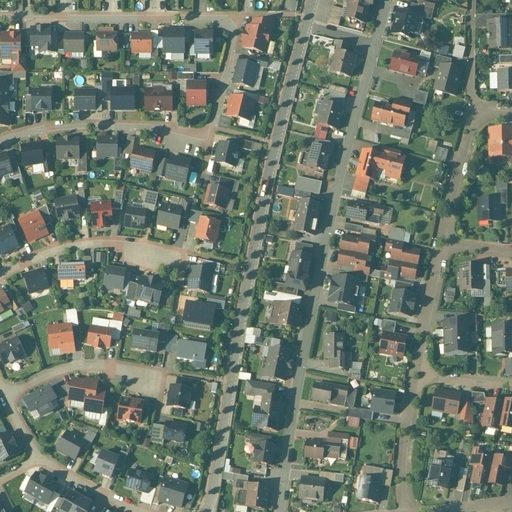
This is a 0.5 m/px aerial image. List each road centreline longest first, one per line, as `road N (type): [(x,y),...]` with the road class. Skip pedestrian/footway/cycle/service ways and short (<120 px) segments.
road 1 (residential): [(0,10),(232,11),(237,18),(207,131),(109,118),(21,128)]
road 2 (unclassified): [(306,19),(203,511)]
road 3 (residential): [(378,37),(303,340),(279,511)]
road 4 (residential): [(180,249),(93,240),(0,273)]
road 5 (residential): [(168,372),(68,367),(3,395)]
road 6 (residential): [(440,243),(472,124),(482,114),(511,111)]
road 7 (residential): [(407,511),(417,375)]
road 8 (residential): [(417,375),(440,243)]
road 9 (residential): [(37,455),(144,511)]
